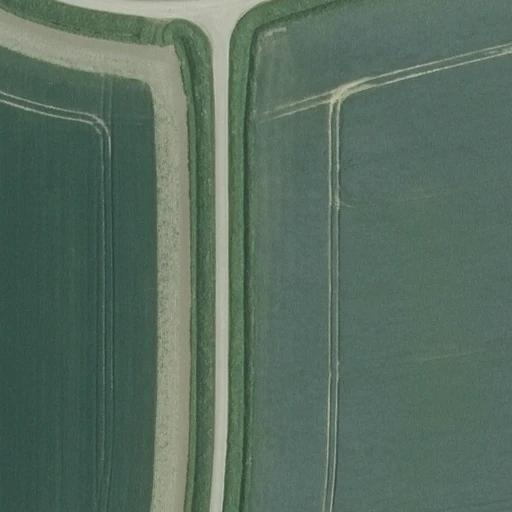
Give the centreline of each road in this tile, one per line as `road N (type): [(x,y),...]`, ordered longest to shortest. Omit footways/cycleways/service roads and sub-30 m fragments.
road 1 (unclassified): [(215,511),(218,6)]
road 2 (unclassified): [(74,0),(157,11),(218,6)]
